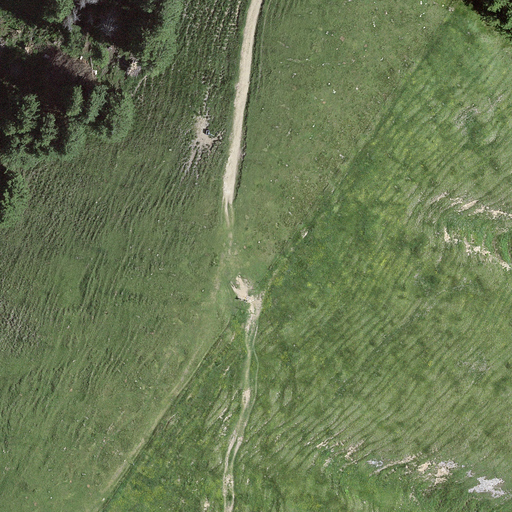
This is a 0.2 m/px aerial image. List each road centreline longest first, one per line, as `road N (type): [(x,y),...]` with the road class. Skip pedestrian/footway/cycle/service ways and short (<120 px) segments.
road 1 (track): [(239,293),(225,511)]
road 2 (track): [(227,207),(260,0)]
